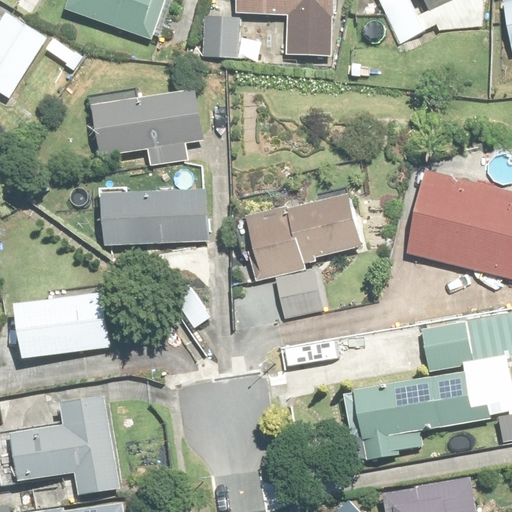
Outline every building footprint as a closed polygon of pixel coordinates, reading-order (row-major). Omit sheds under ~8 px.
[(70,0),(67,10),(157,42),(171,0),(70,0)] [(334,58),(336,0),(239,0),(239,14),(289,16),(288,56),(334,58)] [(439,29),(483,31),(485,0),(380,0),(400,43),(439,26),(439,29)] [(50,41),(8,14),(0,26),(0,93),(12,101),(50,41)] [(242,19),(206,17),(204,57),(240,59),(242,19)] [(56,40),(48,53),(80,72),(89,59),(56,40)] [(198,89),(95,106),(104,157),(153,149),(151,163),(187,167),(190,142),(206,140),(198,89)] [(511,190),(431,170),(409,255),(511,281),(511,190)] [(130,189),(103,189),(103,201),(106,201),(107,247),(213,244),(212,192),(130,194),(130,189)] [(317,272),(309,274),(307,266),(316,264),(314,258),(365,247),(353,195),(248,220),(263,283),(277,279),(287,322),(327,313),(317,272)] [(193,287),(173,299),(195,334),(215,321),(193,287)] [(106,295),(18,303),(23,360),(111,352),(106,295)] [(511,316),(424,333),(432,373),(511,358),(511,316)] [(282,351),(283,380),(331,379),(330,350),(282,351)] [(382,437),(386,457),(402,454),(401,450),(422,446),(420,431),(487,419),(485,406),(509,402),(503,368),(358,393),(367,440),(382,437)] [(13,435),(21,482),(78,473),(81,496),(121,490),(106,396),(64,402),(67,426),(13,435)] [(477,511),(473,482),(386,496),(388,511),(397,510),(397,511),(477,511)]
